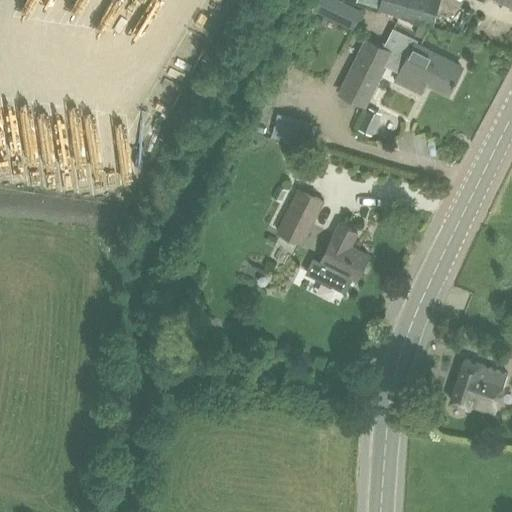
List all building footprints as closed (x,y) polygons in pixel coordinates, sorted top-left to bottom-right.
[(355,7),(340,0),(332,0),(327,9),(349,20),(355,7)] [(380,0),(378,9),(433,25),(440,0),(380,0)] [(391,33),(383,49),(368,41),(342,93),(366,105),(387,64),(402,71),(398,80),(420,92),(426,81),(449,92),(461,68),(416,45),(418,41),(402,33),(393,29),(391,33)] [(301,119),(295,142),(306,145),(312,122),(301,119)] [(282,199),(286,190),(278,186),(273,196),(282,199)] [(277,231),(303,244),(325,200),(298,187),(277,231)] [(340,222),(321,262),(356,279),(369,254),(350,245),(357,231),(340,222)] [(507,374),(484,366),(465,359),(450,400),(468,406),(469,404),(493,412),(507,374)]
